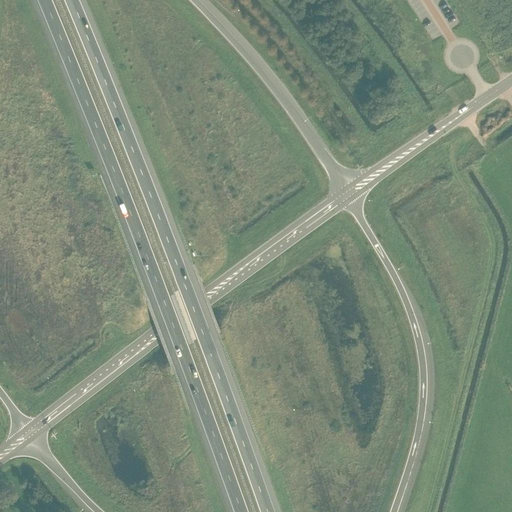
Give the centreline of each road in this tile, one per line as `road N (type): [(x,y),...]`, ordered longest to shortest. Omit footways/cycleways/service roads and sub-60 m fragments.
road 1 (motorway): [(43,0),(240,511)]
road 2 (motorway): [(266,511),(71,0)]
road 3 (primary): [(343,189),(25,430)]
road 4 (primary): [(30,438),(349,200)]
road 5 (motorway): [(392,511),(417,435),(421,358),(406,303),(349,200)]
road 6 (motorway): [(343,189),(274,90),(193,0)]
road 7 (primary): [(349,200),(473,106)]
road 8 (primary): [(473,106),(343,189)]
